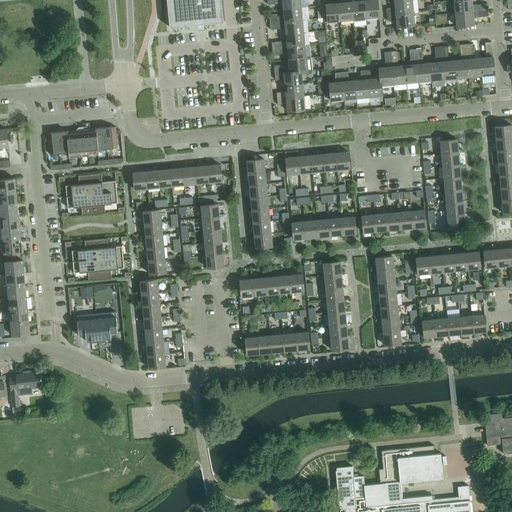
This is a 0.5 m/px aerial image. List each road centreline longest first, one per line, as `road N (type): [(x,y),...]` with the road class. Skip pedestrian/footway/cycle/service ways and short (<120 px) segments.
road 1 (residential): [(0,354),(56,349),(124,379),(154,380),(511,346)]
road 2 (residential): [(507,106),(269,129)]
road 3 (residential): [(269,129),(140,139),(131,132),(125,84)]
road 4 (residential): [(53,319),(39,172)]
road 5 (residential): [(269,129),(256,0)]
